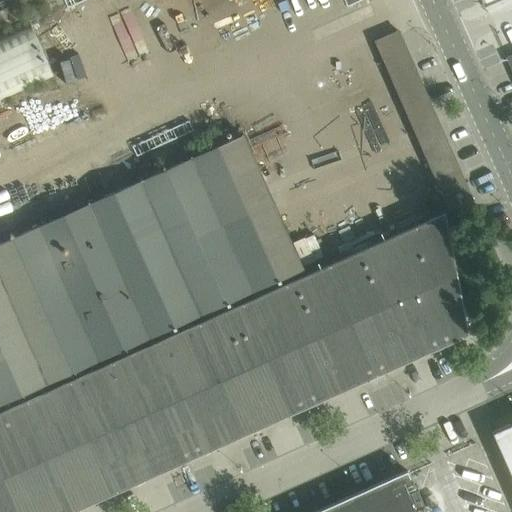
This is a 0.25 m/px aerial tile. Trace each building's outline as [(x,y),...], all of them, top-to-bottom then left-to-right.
[(0,36),(0,100),(54,76),(30,23),(0,36)] [(374,42),(450,212),(473,201),(398,31),(374,42)] [(243,135),(0,243),(0,404),(303,269),(243,135)] [(0,413),(0,511),(71,511),(468,335),(445,214),(163,340),(0,413)] [(305,262),(324,253),(315,233),(295,242),(305,262)] [(511,423),(491,433),(493,437),(511,479),(511,423)] [(315,511),(426,511),(408,471),(315,511)]
